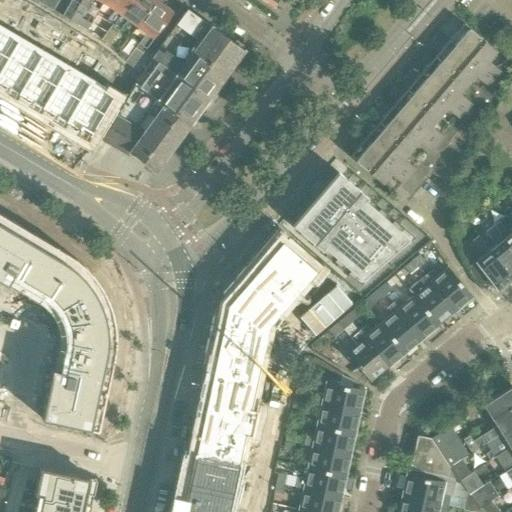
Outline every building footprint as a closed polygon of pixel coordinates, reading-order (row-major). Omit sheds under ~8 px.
[(70,0),(62,15),(70,20),(81,0),(70,0)] [(89,0),(98,0),(103,3),(104,0),(81,0),(70,20),(77,24),(80,18),(89,0)] [(127,18),(136,26),(156,0),(155,0),(130,0),(113,24),(107,31),(101,40),(108,44),(114,36),(119,29),(127,18)] [(106,19),(113,24),(130,0),(104,0),(103,3),(112,8),(113,9),(106,19)] [(156,0),(136,26),(145,32),(124,62),(132,67),(172,12),(156,0)] [(152,56),(153,57),(174,73),(207,98),(224,75),(238,56),(243,50),(236,45),(211,26),(210,27),(186,10),(179,20),(175,24),(157,49),(152,56)] [(80,18),(77,24),(86,30),(90,24),(80,18)] [(463,23),(449,40),(493,78),(499,71),(486,60),(495,50),(463,23)] [(100,26),(94,34),(101,40),(107,31),(100,26)] [(0,84),(90,137),(92,134),(94,131),(110,104),(114,97),(101,89),(100,90),(0,30),(0,84)] [(449,40),(435,56),(466,83),(474,75),(486,86),(493,78),(449,40)] [(435,56),(421,73),(465,111),(471,104),(458,93),(466,83),(435,56)] [(143,71),(135,83),(156,98),(161,102),(189,122),(207,98),(174,73),(153,57),(143,71)] [(421,73),(406,89),(438,116),(446,108),(458,119),(465,111),(421,73)] [(120,150),(125,153),(146,123),(161,102),(156,98),(135,83),(114,117),(111,122),(103,135),(101,139),(120,150)] [(406,89),(392,106),(437,144),(443,137),(430,126),(438,116),(406,89)] [(146,123),(157,132),(173,144),(189,122),(161,102),(146,123)] [(392,106),(378,122),(410,149),(417,141),(430,152),(437,144),(392,106)] [(378,122),(364,139),(408,177),(415,170),(402,159),(410,149),(378,122)] [(129,152),(139,159),(157,132),(146,123),(125,153),(127,154),(129,152)] [(157,132),(139,159),(154,170),(173,144),(157,132)] [(408,177),(364,139),(349,156),(381,183),(389,173),(402,184),(408,177)] [(418,167),(407,179),(416,188),(427,175),(418,167)] [(337,172),(291,225),(296,228),(358,284),(412,237),(348,181),(337,172)] [(0,211),(0,280),(7,284),(13,273),(44,292),(52,298),(58,305),(63,313),(67,321),(69,330),(70,340),(69,349),(64,372),(49,369),(41,407),(50,409),(48,419),(47,420),(97,430),(113,357),(115,340),(115,322),(111,305),(104,289),(94,275),(82,262),(68,252),(0,211)] [(499,221),(492,226),(511,252),(511,224),(506,216),(499,222),(499,221)] [(494,244),(488,249),(510,278),(511,275),(511,252),(492,226),(485,232),(494,244)] [(510,278),(488,249),(477,235),(470,241),(481,255),(471,263),(467,267),(475,282),(497,288),(510,278)] [(224,303),(179,511),(226,511),(244,433),(250,434),(256,407),(249,406),(267,326),(315,269),(280,239),(224,303)] [(419,255),(412,260),(418,267),(424,262),(419,255)] [(418,267),(412,260),(403,267),(409,275),(418,267)] [(431,283),(431,284),(452,310),(470,296),(447,270),(438,278),(431,271),(425,276),(431,283)] [(408,290),(414,298),(436,324),(452,310),(431,284),(431,283),(425,276),(408,290)] [(385,282),(373,292),(379,300),(392,290),(385,282)] [(379,300),(373,292),(361,302),(367,309),(379,300)] [(398,298),(391,304),(419,338),(436,324),(414,298),(405,306),(398,298)] [(419,338),(391,304),(385,309),(383,310),(390,318),(380,326),(402,352),(419,338)] [(343,318),(349,325),(359,317),(353,309),(343,318)] [(343,330),(356,346),(346,354),(358,367),(369,380),(385,366),(356,333),(349,325),(343,318),(328,330),(333,336),(334,337),(343,330)] [(356,333),(385,366),(402,352),(380,326),(372,333),(365,326),(363,327),(356,333)] [(479,400),(482,405),(511,386),(508,381),(490,392),(479,400)] [(315,392),(313,402),(356,411),(361,390),(328,382),(325,394),(315,392)] [(477,448),(481,446),(485,443),(511,425),(511,386),(482,405),(485,410),(495,426),(472,441),(476,448),(477,448)] [(295,388),(293,398),(303,400),(305,390),(295,388)] [(303,400),(293,398),(291,408),(301,410),(303,400)] [(321,415),(318,425),(352,432),(356,411),(313,402),(311,413),(321,415)] [(466,420),(461,411),(460,411),(446,419),(452,429),(466,420)] [(306,435),(304,444),(347,454),(352,432),(318,425),(316,437),(306,435)] [(511,425),(485,443),(490,451),(485,454),(489,460),(511,445),(511,425)] [(430,438),(448,467),(460,459),(468,454),(449,426),(430,438)] [(286,430),(285,440),(294,442),(296,432),(286,430)] [(416,435),(415,441),(409,468),(443,475),(446,476),(448,467),(430,438),(416,435)] [(470,451),(476,448),(472,441),(469,436),(463,439),(467,447),(470,451)] [(294,442),(285,440),(282,450),(292,452),(294,442)] [(312,457),(309,468),(343,475),(347,454),(304,444),(302,455),(312,457)] [(511,456),(511,445),(489,460),(472,471),(473,472),(477,479),(499,464),(511,456)] [(274,469),(280,470),(284,471),(286,461),(276,459),(274,469)] [(470,473),(465,466),(460,459),(448,467),(458,480),(468,474),(470,473)] [(81,511),(83,501),(85,492),(89,477),(39,467),(38,468),(33,493),(34,493),(41,495),(37,511),(81,511)] [(285,485),(295,487),(338,496),(343,475),(309,468),(307,479),(297,477),(296,478),(287,476),(287,475),(277,473),(275,483),(285,485)] [(409,468),(408,475),(442,482),(443,475),(409,468)] [(460,481),(469,494),(481,485),(477,479),(473,472),(460,481)] [(408,475),(403,496),(447,506),(449,496),(439,494),(442,482),(408,475)] [(467,494),(479,507),(490,500),(497,496),(487,481),(481,485),(469,494),(467,494)] [(275,483),(273,492),(282,494),(285,485),(275,483)] [(302,499),(300,510),(308,511),(334,511),(338,496),(295,487),(293,497),(302,499)] [(472,511),(476,511),(482,511),(479,507),(467,494),(465,492),(462,509),(463,509),(472,511)] [(403,496),(399,511),(445,511),(447,506),(403,496)] [(479,507),(482,511),(499,511),(490,500),(479,507)]
